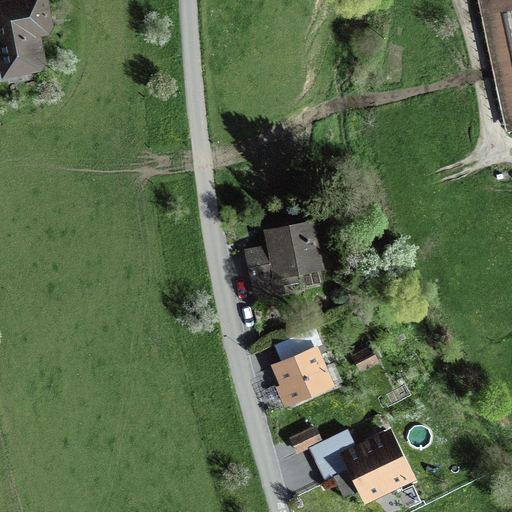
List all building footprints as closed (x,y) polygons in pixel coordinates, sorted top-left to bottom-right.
[(48,0),(13,0),(14,1),(0,3),(0,74),(1,80),(42,74),(46,67),(42,39),(49,37),(54,30),(48,0)] [(511,0),(479,0),(507,134),(511,132),(511,0)] [(263,225),(267,242),(243,246),(253,297),(285,291),(281,273),(324,265),(315,215),(263,225)] [(323,342),(315,324),(274,342),(281,356),(270,361),(280,382),(275,384),(285,405),(335,382),(319,344),(323,342)] [(379,361),(370,344),(352,352),(361,369),(379,361)] [(309,445),(323,438),(315,423),(290,435),(297,451),(309,445)] [(365,501),(416,476),(391,424),(356,441),(340,449),(359,488),(365,501)] [(323,438),(309,445),(325,479),(335,474),(345,495),(359,488),(340,449),(356,441),(348,426),(323,438)]
